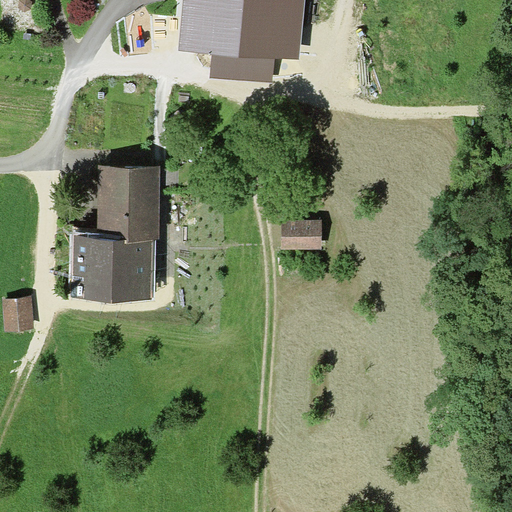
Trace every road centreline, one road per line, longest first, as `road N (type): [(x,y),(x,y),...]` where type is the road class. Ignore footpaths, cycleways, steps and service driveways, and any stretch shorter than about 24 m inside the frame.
road 1 (track): [(247,100),(273,251),(263,511)]
road 2 (track): [(511,117),(389,114),(304,96),(247,100),(198,77),(149,13)]
road 3 (track): [(149,13),(122,7),(95,32),(53,155),(36,168),(0,168)]
